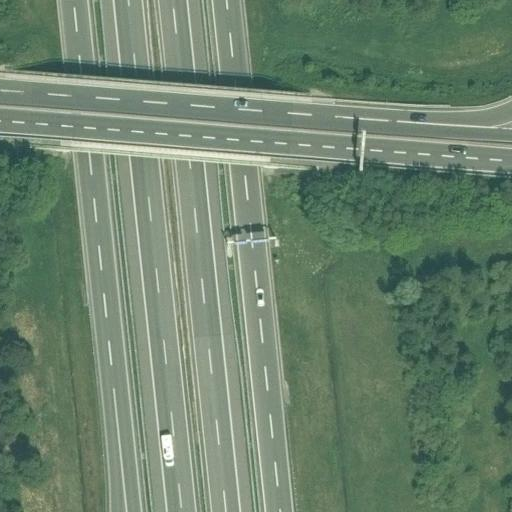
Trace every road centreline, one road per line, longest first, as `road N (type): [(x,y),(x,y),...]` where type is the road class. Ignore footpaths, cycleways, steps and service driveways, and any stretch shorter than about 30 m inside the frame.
road 1 (motorway): [(273,511),(219,0)]
road 2 (motorway): [(124,0),(177,511)]
road 3 (motorway): [(226,511),(173,0)]
road 4 (trunk): [(17,128),(511,170)]
road 5 (motorway): [(78,0),(118,378)]
road 6 (trunk): [(320,123),(0,96)]
road 7 (trunk): [(511,143),(335,131),(320,123)]
road 8 (motorway): [(511,120),(477,127),(334,117),(320,123)]
road 9 (motorway): [(118,378),(108,414),(115,511)]
road 10 (motorway): [(118,378),(134,511)]
